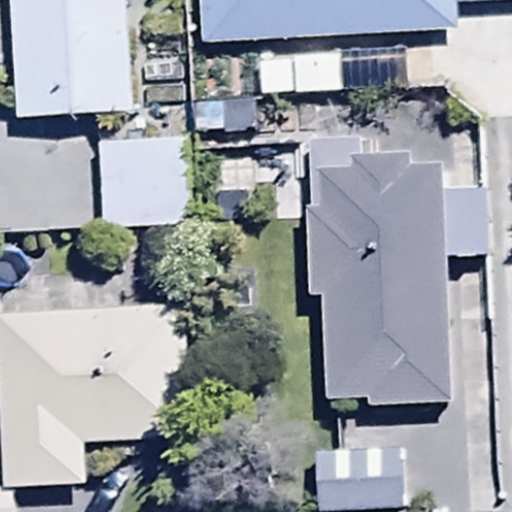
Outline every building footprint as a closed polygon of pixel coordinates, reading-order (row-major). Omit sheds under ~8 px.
[(130,0),(8,0),(15,138),(137,133),(130,0)] [(511,0),(198,0),(202,60),(457,47),(455,19),(511,15),(511,0)] [(295,73),(296,109),(345,108),(344,72),(295,73)] [(412,173),(363,176),(355,110),(308,112),(313,318),(328,318),(333,420),(373,418),(373,424),(455,419),(448,271),(487,269),(484,205),(447,207),(446,190),(413,191),(412,173)] [(474,124),(442,127),(449,190),(481,186),(474,124)] [(99,155),(102,246),(187,243),(184,152),(99,155)] [(196,329),(0,336),(0,385),(5,499),(0,499),(0,511),(14,511),(15,509),(90,506),(88,464),(201,459),(196,329)] [(403,511),(402,464),(317,466),(317,511),(403,511)]
